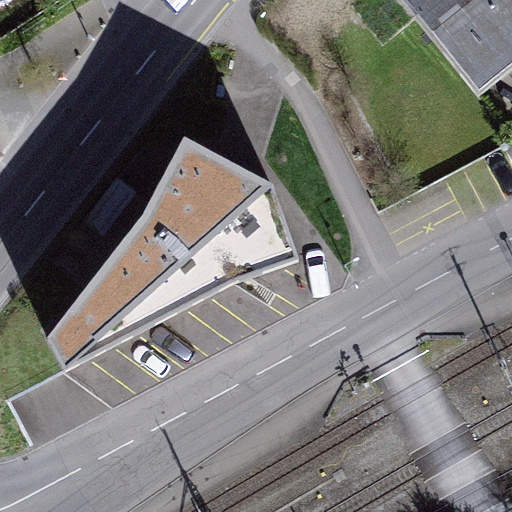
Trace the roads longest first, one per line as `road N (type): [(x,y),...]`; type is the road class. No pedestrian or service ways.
road 1 (residential): [(14,511),(511,237)]
road 2 (primary): [(0,246),(93,126)]
